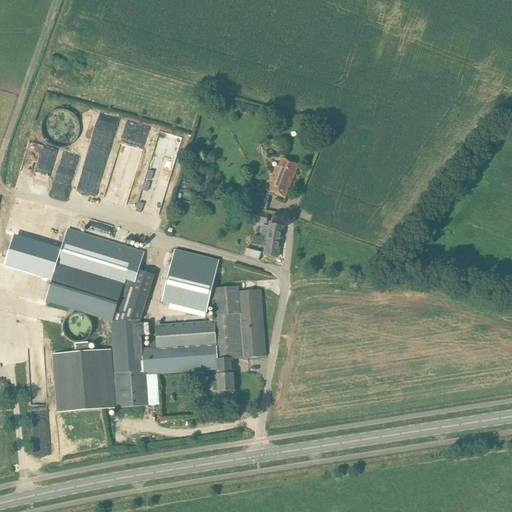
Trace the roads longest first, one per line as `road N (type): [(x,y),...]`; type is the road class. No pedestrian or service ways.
road 1 (unclassified): [(257,457),(284,292),(278,276),(0,194)]
road 2 (secondary): [(257,457),(0,505)]
road 3 (secondary): [(511,417),(257,457)]
